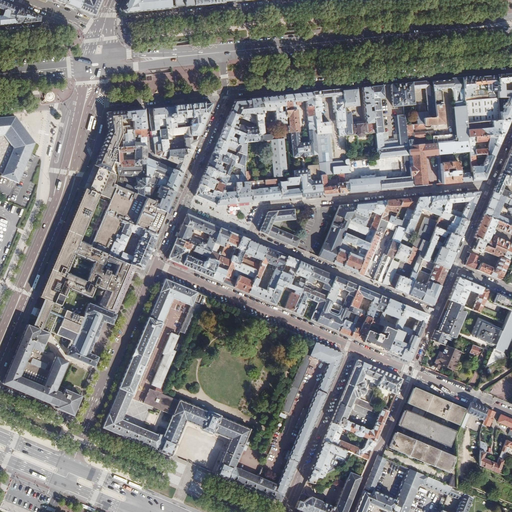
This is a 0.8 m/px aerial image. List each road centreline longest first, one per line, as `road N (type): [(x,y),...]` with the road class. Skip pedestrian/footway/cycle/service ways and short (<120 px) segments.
road 1 (residential): [(434,314),(251,230),(263,206),(488,186)]
road 2 (residential): [(226,91),(511,65)]
road 3 (primary): [(84,103),(58,202),(0,345)]
road 4 (primary): [(221,52),(468,28)]
road 5 (residential): [(341,0),(104,20)]
road 6 (residential): [(155,263),(354,347)]
road 7 (residential): [(226,91),(155,263)]
road 8 (residential): [(85,426),(155,263)]
road 9 (residential): [(354,347),(285,509)]
road 10 (residential): [(351,511),(409,372)]
road 11 (residential): [(226,91),(84,103)]
